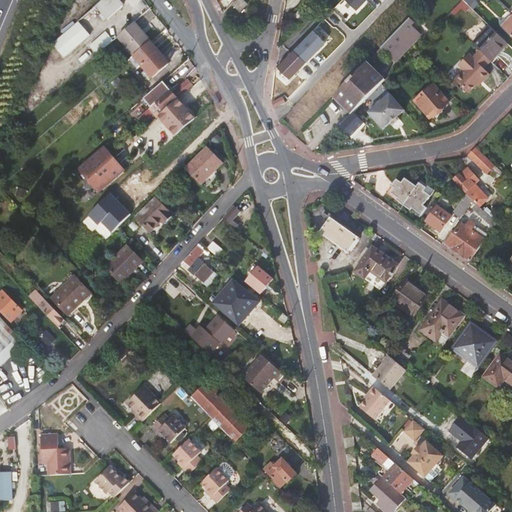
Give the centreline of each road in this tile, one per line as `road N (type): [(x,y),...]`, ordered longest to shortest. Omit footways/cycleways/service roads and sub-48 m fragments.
road 1 (residential): [(256,176),(70,375),(0,419)]
road 2 (tertiary): [(321,176),(511,312)]
road 3 (residential): [(321,176),(463,142),(511,94)]
road 4 (tertiary): [(304,318),(336,511)]
road 5 (unknown): [(322,408),(378,439),(460,511)]
road 6 (tertiary): [(259,184),(304,318)]
road 7 (residential): [(193,511),(93,414)]
road 8 (tertiary): [(304,318),(290,185)]
